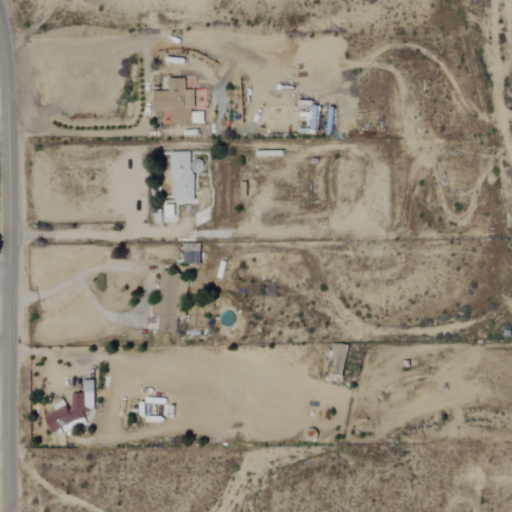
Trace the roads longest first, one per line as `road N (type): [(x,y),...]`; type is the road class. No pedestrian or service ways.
road 1 (tertiary): [(9,511),(0,38)]
road 2 (track): [(511,136),(498,0)]
